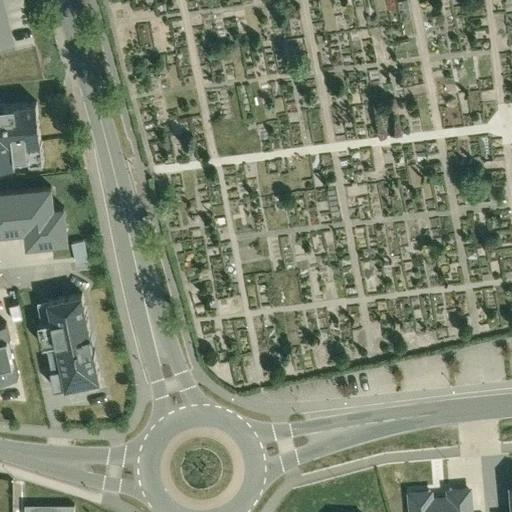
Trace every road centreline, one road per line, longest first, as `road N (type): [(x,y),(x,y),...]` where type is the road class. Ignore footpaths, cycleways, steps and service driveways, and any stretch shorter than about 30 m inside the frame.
road 1 (tertiary): [(185,416),(66,0)]
road 2 (tertiary): [(258,453),(404,416),(511,405)]
road 3 (tertiary): [(148,469),(107,471),(0,452)]
